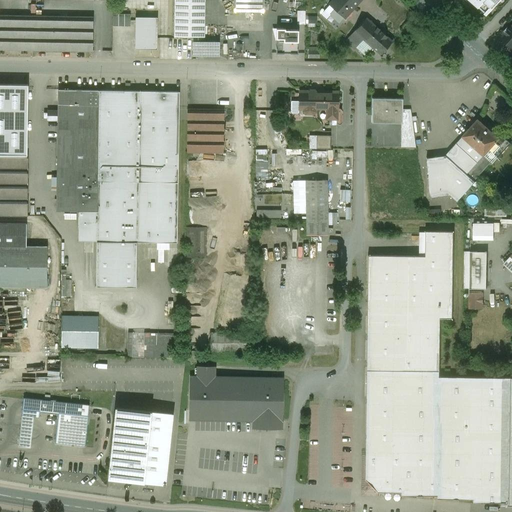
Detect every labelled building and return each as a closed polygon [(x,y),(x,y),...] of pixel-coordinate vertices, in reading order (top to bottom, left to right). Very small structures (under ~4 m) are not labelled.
[(204,0),(174,0),(174,37),(204,37),(204,0)] [(263,0),(233,0),(233,9),(263,9),(263,0)] [(333,0),(329,4),(344,18),(360,0),(333,0)] [(469,0),(485,14),(497,0),(469,0)] [(130,15),(112,14),(112,26),(130,27),(130,15)] [(93,18),(0,16),(0,50),(92,52),(93,18)] [(157,18),(135,17),(135,50),(157,50),(157,18)] [(392,42),(366,18),(350,36),(358,44),(362,39),(372,48),(380,55),(392,42)] [(511,25),(510,28),(508,27),(503,32),(505,34),(501,39),(511,48),(511,25)] [(277,28),(277,52),(299,52),(299,29),(277,28)] [(358,44),(350,36),(345,41),(354,49),(355,48),(358,44)] [(372,48),(362,39),(358,44),(355,48),(364,56),(372,48)] [(217,44),(193,43),(193,56),(217,56),(217,44)] [(0,215),(27,216),(28,85),(0,84),(0,215)] [(99,90),(58,90),(56,211),(78,211),(97,211),(98,182),(99,90)] [(139,91),(99,90),(98,182),(138,182),(139,91)] [(322,90),(309,90),(307,91),(299,91),(299,109),(303,109),(303,112),(305,114),(312,114),(315,112),(315,109),(326,109),(326,119),(336,119),(336,110),(337,110),(338,92),(323,92),(322,90)] [(179,92),(139,91),(138,182),(178,183),(179,92)] [(402,99),(372,98),(371,116),(371,123),(378,123),(400,123),(401,123),(402,110),(402,99)] [(410,109),(402,110),(401,123),(400,123),(400,148),(415,148),(410,109)] [(224,110),(187,110),(186,153),(223,153),(224,110)] [(498,138),(478,120),(463,136),(484,155),(489,149),(499,139),(498,138)] [(511,143),(501,135),(498,138),(499,139),(489,149),(498,157),(511,143)] [(331,136),(319,136),(319,144),(315,144),(315,149),(331,149),(331,136)] [(463,136),(446,155),(466,174),(484,155),(463,136)] [(269,177),(269,149),(257,149),(257,177),(269,177)] [(445,156),(426,158),(431,198),(450,195),(458,202),(475,182),(474,181),(466,174),(446,155),(445,156)] [(484,155),(466,174),(474,181),(491,161),(484,155)] [(293,213),(307,213),(306,181),(293,181),(293,213)] [(327,220),(326,181),(306,181),(307,213),(307,221),(327,220)] [(138,182),(98,182),(97,211),(78,211),(78,226),(78,241),(96,242),(136,242),(177,243),(178,183),(138,182)] [(327,220),(307,221),(307,235),(327,235),(327,220)] [(0,287),(47,288),(47,247),(26,247),(26,223),(0,223),(0,287)] [(494,224),(473,224),(473,238),(494,238),(494,232),(494,224)] [(205,227),(187,227),(187,256),(205,256),(205,227)] [(424,257),(367,256),(365,480),(377,492),(401,492),(401,495),(437,496),(436,499),(472,502),(508,503),(508,506),(510,506),(511,378),(440,377),(440,319),(452,319),(454,232),(425,232),(424,257)] [(136,242),(96,242),(96,287),(136,287),(136,242)] [(487,252),(470,252),(470,289),(487,289),(487,252)] [(483,292),(469,292),(469,309),(484,309),(483,292)] [(98,317),(61,317),(61,347),(97,348),(98,317)] [(213,351),(245,349),(244,332),(212,333),(213,351)] [(127,334),(127,355),(173,356),(173,334),(127,334)] [(283,378),(211,377),(211,367),(197,366),(197,377),(190,377),(189,420),(252,421),(252,428),(282,428),(282,421),(283,378)] [(89,406),(23,398),(18,446),(31,447),(34,417),(39,417),(40,412),(58,414),(88,417),(89,406)] [(172,414),(116,408),(108,478),(155,483),(155,481),(163,474),(165,474),(172,414)] [(88,417),(58,414),(55,443),(85,446),(88,417)]
